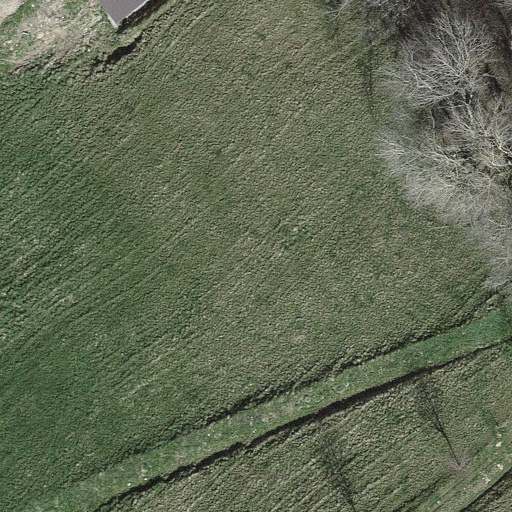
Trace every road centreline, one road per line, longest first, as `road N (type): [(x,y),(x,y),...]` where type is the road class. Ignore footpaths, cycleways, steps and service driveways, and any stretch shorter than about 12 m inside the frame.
road 1 (track): [(69,511),(511,321)]
road 2 (track): [(0,36),(68,18),(0,72)]
